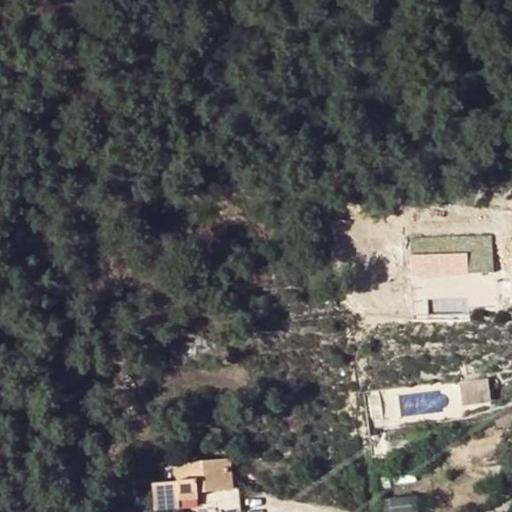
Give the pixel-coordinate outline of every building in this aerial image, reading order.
[(420,238),(420,257),(454,258),(454,239),(420,238)] [(484,379),(460,382),(462,403),(486,401),(484,379)] [(511,423),(511,414),(495,422),(499,429),(511,423)] [(151,485),(153,511),(179,510),(179,501),(196,500),(196,493),(234,489),(231,460),(175,465),(176,483),(151,485)] [(416,511),(414,496),(388,499),(389,511),(416,511)] [(196,500),(179,501),(179,510),(197,508),(196,500)]
